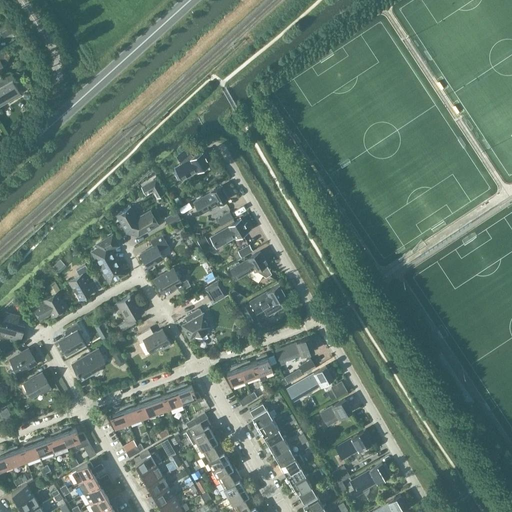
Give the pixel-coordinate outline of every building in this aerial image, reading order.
[(10,22),(0,28),(0,31),(1,32),(11,26),(10,22)] [(0,86),(0,106),(21,94),(13,80),(15,79),(11,72),(0,77),(0,84),(1,86),(0,86)] [(182,163),(175,168),(182,180),(210,164),(203,152),(193,157),(191,153),(191,152),(187,147),(176,156),(181,161),(182,163)] [(164,194),(156,179),(141,187),(145,194),(151,190),(154,191),(158,197),(164,194)] [(210,192),(193,202),(200,214),(217,204),(218,204),(228,198),(229,198),(229,197),(222,186),(223,186),(222,185),(221,186),(211,192),(210,192)] [(191,207),(189,202),(179,208),(181,213),(191,207)] [(130,207),(117,214),(127,231),(129,230),(137,232),(139,234),(147,229),(148,231),(159,225),(153,214),(147,218),(145,214),(138,218),(136,218),(130,207)] [(176,211),(165,218),(169,225),(181,218),(176,211)] [(230,212),(218,219),(222,225),(233,218),(230,212)] [(229,225),(229,226),(210,237),(216,248),(235,237),(236,237),(251,229),(247,222),(244,224),(241,218),(229,225)] [(178,223),(173,226),(176,232),(181,229),(178,223)] [(150,240),(154,246),(140,254),(148,267),(164,257),(160,250),(168,245),(162,234),(150,240)] [(102,251),(95,255),(101,267),(100,267),(103,273),(104,272),(110,282),(125,273),(111,249),(118,245),(112,235),(98,244),(102,251)] [(205,237),(198,241),(202,248),(209,244),(205,237)] [(249,244),(238,251),(242,257),(253,250),(249,244)] [(248,259),(231,269),(237,279),(245,274),(258,282),(263,275),(266,277),(272,273),(266,264),(267,263),(260,251),(248,258),(248,259)] [(94,289),(93,290),(86,278),(92,275),(86,264),(76,270),(79,275),(69,281),(80,299),(76,301),(87,295),(86,294),(94,290),(94,289)] [(182,282),(174,267),(154,278),(163,293),(176,285),(180,291),(191,285),(187,279),(182,282)] [(212,272),(207,275),(204,276),(207,281),(215,276),(212,272)] [(55,281),(47,286),(52,294),(57,291),(60,290),(55,281)] [(218,281),(205,288),(213,302),(226,294),(218,281)] [(250,302),(242,307),(252,324),(258,320),(255,314),(256,313),(263,309),(267,315),(282,307),(278,301),(286,296),(279,284),(249,301),(250,302)] [(44,299),(45,301),(34,308),(40,319),(52,312),(53,315),(68,306),(63,298),(62,299),(57,291),(52,294),(44,299)] [(118,302),(112,305),(112,306),(118,302),(128,319),(119,325),(122,330),(136,322),(133,317),(144,311),(133,293),(130,295),(130,294),(127,295),(128,296),(118,302)] [(191,321),(188,323),(183,325),(190,337),(195,334),(196,336),(207,332),(205,329),(210,326),(208,323),(209,321),(207,317),(205,316),(203,313),(203,314),(200,308),(188,315),(191,321)] [(24,326),(17,324),(19,316),(19,315),(6,312),(3,323),(0,322),(0,337),(1,338),(2,338),(4,337),(5,335),(20,339),(24,326)] [(69,335),(65,337),(59,341),(67,354),(85,344),(78,331),(81,329),(78,323),(65,330),(69,335)] [(154,334),(150,328),(137,336),(140,342),(144,340),(151,353),(161,347),(162,349),(171,346),(169,342),(170,342),(162,329),(154,334)] [(123,335),(115,339),(118,346),(126,341),(123,335)] [(296,342),(276,350),(280,362),(301,355),(314,350),(309,337),(296,342)] [(21,353),(17,347),(5,355),(8,361),(11,359),(19,373),(37,363),(29,348),(21,353)] [(72,363),(78,374),(78,373),(81,378),(90,374),(90,375),(99,372),(98,369),(100,368),(97,363),(104,358),(98,348),(72,363)] [(118,349),(112,353),(115,357),(118,358),(122,356),(118,349)] [(441,350),(435,354),(465,401),(472,397),(441,350)] [(260,359),(254,361),(259,375),(261,380),(265,379),(265,373),(273,370),(267,353),(259,356),(260,359)] [(311,358),(299,365),(303,372),(315,365),(311,358)] [(247,360),(239,363),(245,380),(259,375),(254,361),(248,363),(247,360)] [(232,385),(245,380),(239,363),(232,366),(233,369),(227,371),(232,385)] [(332,380),(333,380),(334,379),(335,378),(335,377),(335,376),(335,375),(333,372),(330,368),(328,369),(326,366),(287,388),(291,396),(299,392),(302,396),(303,395),(306,395),(308,394),(311,393),(312,391),(314,389),(328,380),(329,382),(332,381),(332,380)] [(51,386),(42,372),(24,382),(32,397),(42,391),(43,392),(52,389),(50,386),(51,386)] [(186,387),(184,383),(177,386),(183,403),(191,400),(192,404),(202,400),(198,392),(195,393),(192,384),(186,387)] [(170,392),(164,394),(169,408),(183,403),(177,386),(169,389),(170,392)] [(9,387),(4,390),(7,397),(12,394),(9,387)] [(332,389),(328,391),(332,399),(336,397),(332,389)] [(157,393),(150,396),(156,413),(169,408),(164,394),(158,397),(157,393)] [(254,399),(250,393),(239,400),(243,405),(254,399)] [(143,402),(137,404),(142,418),(156,413),(150,396),(142,399),(143,402)] [(352,411),(345,398),(320,412),(327,424),(352,411)] [(130,403),(123,406),(129,423),(142,418),(137,404),(131,406),(130,403)] [(253,421),(256,427),(275,416),(275,415),(272,417),(267,407),(266,408),(263,403),(250,410),(253,415),(252,416),(254,420),(253,421)] [(115,428),(129,423),(123,406),(115,409),(116,412),(110,414),(115,428)] [(194,418),(197,424),(207,418),(208,417),(205,412),(194,418)] [(275,416),(256,427),(260,433),(261,432),(263,435),(278,427),(273,418),(275,416)] [(189,428),(197,424),(194,418),(185,423),(189,428)] [(193,444),(197,442),(213,433),(208,425),(210,423),(207,418),(197,424),(189,428),(186,430),(193,444)] [(68,426),(60,429),(67,446),(81,440),(76,427),(69,429),(68,426)] [(283,436),(278,427),(263,435),(269,445),(286,435),(286,434),(283,436)] [(54,435),(48,437),(53,451),(67,446),(60,429),(53,432),(54,435)] [(367,447),(366,446),(366,445),(370,443),(368,438),(370,437),(365,429),(335,446),(342,458),(358,450),(359,452),(367,447)] [(218,441),(213,433),(197,442),(205,455),(223,445),(220,439),(218,441)] [(178,435),(171,439),(174,444),(181,440),(178,435)] [(286,436),(286,435),(269,445),(274,455),(289,446),(284,437),(286,436)] [(41,436),(33,439),(40,456),(53,451),(48,437),(42,439),(41,436)] [(27,445),(21,447),(26,461),(40,456),(33,439),(26,442),(27,445)] [(140,451),(137,445),(133,447),(126,451),(129,457),(140,451)] [(223,445),(205,455),(201,457),(205,464),(209,462),(213,469),(229,460),(224,452),(226,450),(223,445)] [(14,446),(6,449),(13,466),(26,461),(21,447),(15,449),(14,446)] [(172,446),(166,450),(170,457),(176,453),(172,446)] [(294,455),(289,446),(274,455),(280,464),(297,454),(294,455)] [(13,466),(6,449),(0,451),(0,454),(0,455),(0,473),(6,471),(5,468),(13,466)] [(141,473),(157,464),(162,461),(154,452),(150,454),(148,449),(139,455),(142,459),(137,462),(135,463),(141,473)] [(176,453),(169,457),(171,461),(175,468),(182,464),(176,453)] [(280,464),(285,474),(300,465),(304,463),(299,453),(297,454),(280,464)] [(233,468),(229,460),(213,469),(220,482),(238,472),(235,466),(233,468)] [(78,482),(94,473),(91,468),(93,467),(90,461),(72,471),(78,482)] [(383,465),(382,462),(350,480),(355,488),(351,490),(355,496),(363,492),(362,490),(384,477),(385,479),(392,475),(385,463),(383,465)] [(141,473),(141,474),(139,475),(142,481),(145,479),(147,484),(163,475),(157,464),(141,473)] [(305,474),(300,465),(285,474),(287,477),(286,478),(289,484),(308,473),(305,474)] [(340,482),(342,481),(341,481),(350,476),(344,465),(333,471),(340,482)] [(198,470),(191,474),(194,479),(201,475),(198,470)] [(242,477),(238,472),(220,482),(228,496),(244,487),(240,479),(242,477)] [(76,488),(80,486),(84,492),(100,484),(94,473),(78,482),(74,484),(76,488)] [(308,474),(308,473),(289,484),(293,490),(294,490),(296,493),(297,493),(300,498),(313,491),(310,485),(311,485),(306,475),(308,474)] [(151,490),(153,494),(169,485),(163,475),(147,484),(145,486),(148,491),(151,490)] [(189,476),(183,479),(188,487),(194,484),(189,476)] [(202,479),(196,482),(202,493),(208,489),(202,479)] [(342,481),(340,482),(336,484),(340,491),(346,488),(342,481)] [(27,483),(12,492),(18,503),(33,494),(27,483)] [(106,494),(100,484),(84,492),(90,503),(106,494)] [(175,496),(169,485),(153,494),(159,504),(175,496)] [(249,495),(244,487),(228,496),(236,509),(254,499),(251,493),(249,495)] [(303,508),(305,511),(311,511),(326,504),(325,503),(323,505),(317,495),(316,496),(313,491),(300,498),(304,503),(303,504),(305,508),(303,508)] [(208,492),(202,495),(206,501),(211,498),(208,492)] [(26,511),(39,504),(33,494),(18,503),(22,511),(26,511)] [(98,511),(112,504),(106,494),(90,503),(95,511),(98,511)] [(388,502),(373,511),(397,511),(403,509),(404,511),(410,507),(404,497),(402,498),(400,495),(388,502)] [(170,511),(181,506),(175,496),(159,504),(163,511),(170,511)] [(257,505),(254,499),(236,509),(237,511),(258,511),(255,506),(257,505)] [(189,507),(186,503),(181,506),(170,511),(184,511),(183,510),(189,507)] [(207,503),(196,510),(196,511),(204,511),(210,509),(207,503)]
